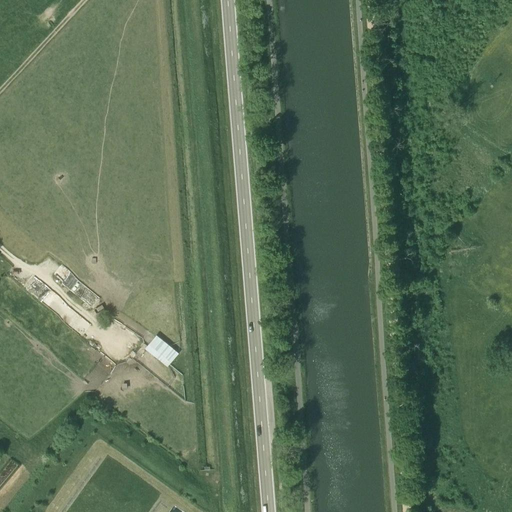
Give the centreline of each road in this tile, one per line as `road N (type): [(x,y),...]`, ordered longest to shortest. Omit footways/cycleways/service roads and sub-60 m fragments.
road 1 (secondary): [(268,511),(227,0)]
road 2 (track): [(405,511),(368,0)]
road 3 (track): [(0,246),(121,339)]
road 4 (track): [(84,0),(0,91)]
